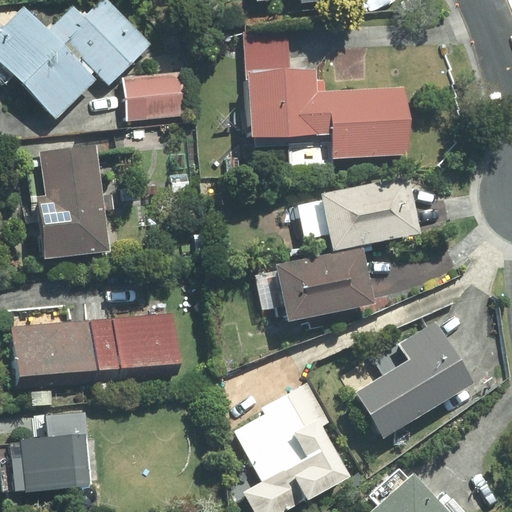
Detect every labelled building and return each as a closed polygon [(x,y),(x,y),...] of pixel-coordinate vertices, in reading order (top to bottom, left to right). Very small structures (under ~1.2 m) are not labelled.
[(148,46),(103,0),(99,0),(81,18),(71,7),(45,33),(21,8),(0,28),(0,67),(52,120),(92,81),(87,76),(92,72),(106,87),(148,46)] [(220,31),(208,32),(208,45),(221,45),(220,31)] [(396,88),(309,92),(308,70),(285,71),(284,31),(239,33),(245,138),(325,134),(327,158),(400,154),(396,88)] [(123,121),(183,116),(180,75),(119,80),(123,121)] [(95,195),(91,147),(35,152),(39,196),(30,197),(36,258),(102,252),(98,210),(107,209),(106,194),(95,195)] [(237,157),(223,159),(224,174),(238,174),(237,157)] [(402,177),(317,193),(327,249),(413,232),(402,177)] [(255,181),(241,182),(242,197),(256,197),(255,181)] [(203,249),(202,232),(191,233),(192,251),(203,249)] [(358,247),(272,264),(283,320),(368,303),(358,247)] [(105,264),(119,263),(117,254),(104,255),(105,264)] [(86,320),(91,383),(172,376),(167,314),(86,320)] [(10,390),(91,383),(86,320),(4,328),(10,390)] [(375,438),(463,385),(427,324),(392,345),(402,362),(348,394),(375,438)] [(281,511),(345,475),(317,428),(326,424),(305,386),(260,412),(278,444),(248,462),(261,484),(242,496),(251,511),(281,511)] [(30,405),(50,404),(49,390),(29,391),(30,405)] [(7,511),(20,511),(19,492),(85,485),(80,438),(84,438),(81,414),(42,418),(44,442),(6,445),(10,492),(5,493),(7,511)] [(112,460),(112,454),(111,452),(110,449),(109,447),(107,445),(105,444),(103,443),(101,442),(98,442),(96,442),(93,442),(91,443),(88,444),(87,446),(85,448),(84,450),(83,452),(82,455),(82,457),(82,460),(83,462),(84,464),(86,467),(87,468),(90,470),(92,471),(94,472),(97,472),(99,472),(102,471),(104,470),(106,469),(108,467),(110,465),(111,463),(112,460)] [(438,511),(407,476),(366,511),(438,511)]
